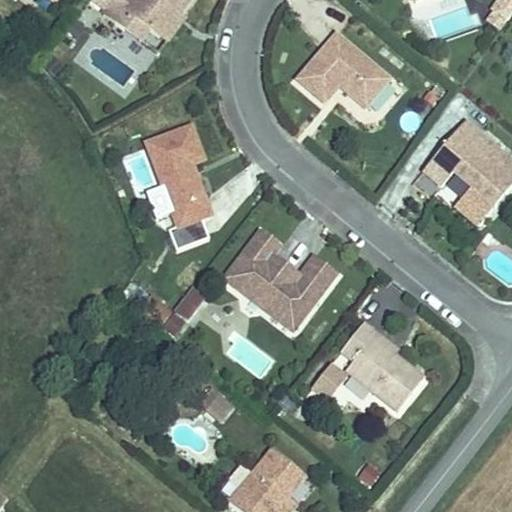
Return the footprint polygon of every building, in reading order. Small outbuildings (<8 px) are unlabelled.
[(94,0),(86,10),(106,27),(114,17),(130,31),(138,37),(160,10),(165,13),(175,0),(94,0)] [(160,10),(138,37),(146,44),(169,17),(165,13),(160,10)] [(114,17),(106,27),(123,40),(130,31),(114,17)] [(316,81),(344,104),(370,71),(316,27),(284,66),(311,87),(316,81)] [(178,117),(136,133),(167,211),(197,199),(180,154),(191,150),(178,117)] [(435,137),(409,169),(429,185),(438,173),(482,209),(511,171),(464,133),(457,141),(451,135),(444,144),(435,137)] [(245,220),(207,270),(229,286),(240,285),(255,296),(255,306),(278,324),(324,264),(301,246),(286,266),(281,262),(273,267),(259,256),(260,245),(267,237),(245,220)] [(121,283),(111,296),(133,313),(143,300),(121,283)] [(240,285),(229,286),(255,306),(255,296),(240,285)] [(189,322),(206,297),(191,286),(173,312),(189,322)] [(328,364),(381,406),(406,375),(377,351),(357,335),(362,328),(347,316),(324,344),(336,354),(328,364)] [(383,344),(362,328),(357,335),(377,351),(383,344)] [(223,424),(234,405),(213,393),(202,412),(223,424)] [(253,441),(211,497),(230,511),(259,511),(268,501),(264,497),(271,488),(287,467),(253,441)] [(272,511),(283,497),(271,488),(264,497),(268,501),(259,511),(272,511)]
